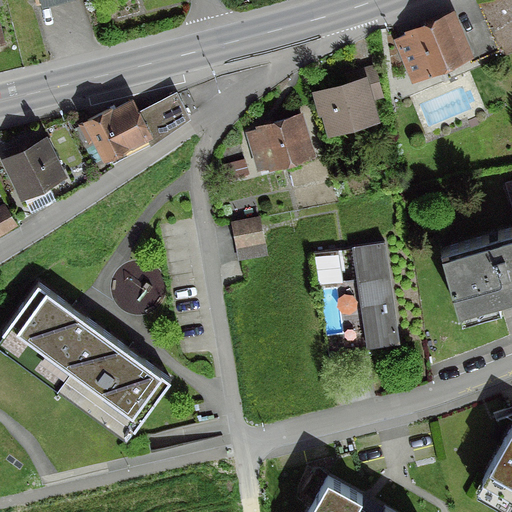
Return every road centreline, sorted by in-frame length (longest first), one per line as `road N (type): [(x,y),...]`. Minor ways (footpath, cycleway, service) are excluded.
road 1 (residential): [(275,29),(265,62),(213,116),(0,250)]
road 2 (residential): [(511,354),(433,387),(240,444)]
road 3 (secondary): [(0,100),(234,40)]
